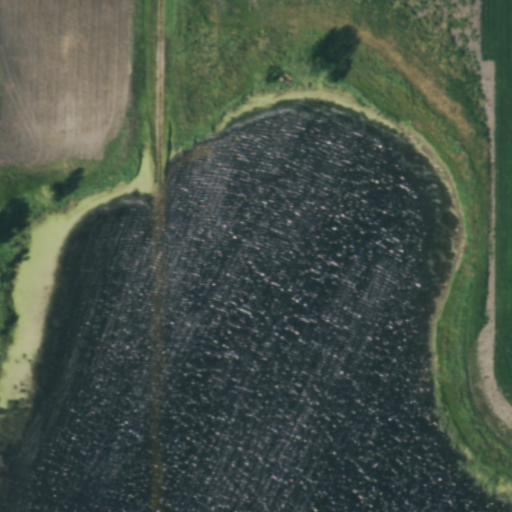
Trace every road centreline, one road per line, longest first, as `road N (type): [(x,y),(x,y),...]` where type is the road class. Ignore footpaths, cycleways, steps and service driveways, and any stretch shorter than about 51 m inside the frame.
road 1 (track): [(156,511),(158,153)]
road 2 (track): [(158,153),(159,0)]
